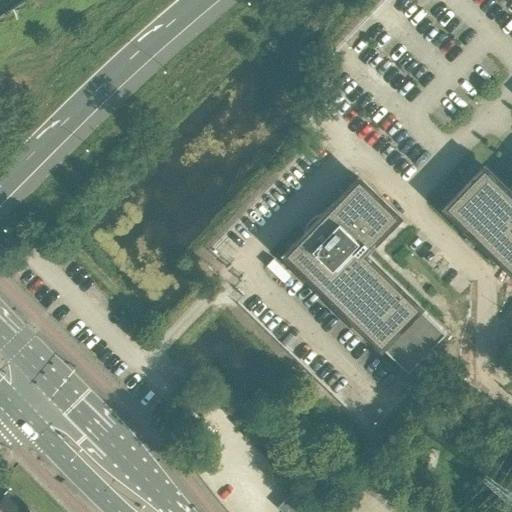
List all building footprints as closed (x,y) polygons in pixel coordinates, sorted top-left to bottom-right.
[(511,268),(511,193),(508,189),(486,167),(448,206),(511,268)] [(364,253),(400,217),(361,179),(328,212),(332,217),(325,225),(322,222),(315,229),(318,232),(310,240),(305,236),(288,254),(409,372),(447,333),(364,253)] [(356,488),(345,499),(353,506),(364,495),(356,488)] [(321,511),(296,489),(293,492),(280,506),(285,511),(321,511)] [(0,508),(0,511),(31,511),(27,507),(22,511),(8,499),(0,508)]
